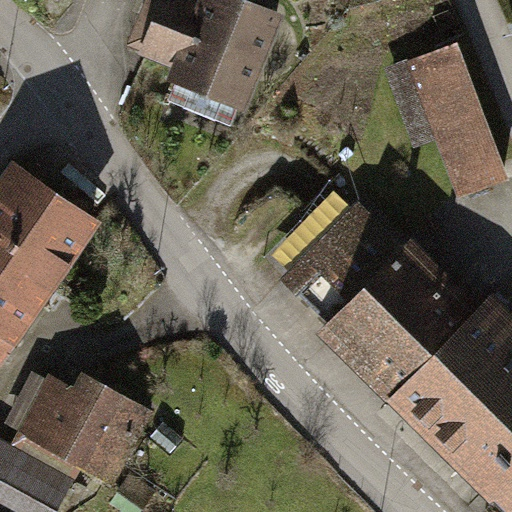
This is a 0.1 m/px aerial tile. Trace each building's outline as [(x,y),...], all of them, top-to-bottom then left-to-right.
[(279,9),(257,0),(210,0),(208,6),(195,0),(153,0),(135,42),(184,63),(170,93),(231,119),(279,9)] [(511,162),(511,157),(454,34),(398,60),(458,187),(511,162)] [(0,352),(92,219),(8,162),(0,174),(0,352)] [(473,310),(358,196),(290,264),(339,313),(334,318),(511,496),(511,329),(482,299),(473,310)] [(52,378),(26,428),(112,474),(148,407),(84,373),(75,390),(52,378)] [(56,511),(74,480),(0,439),(0,511),(56,511)]
